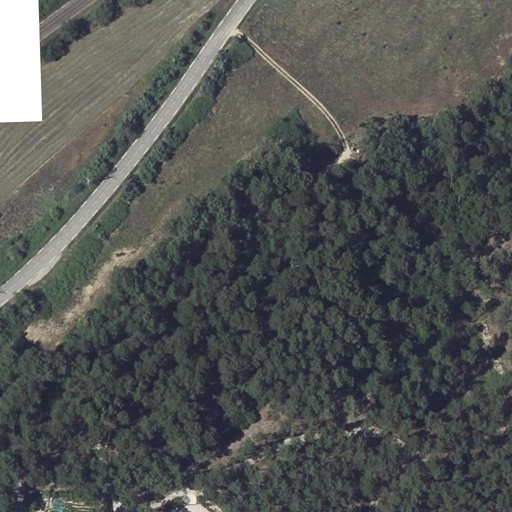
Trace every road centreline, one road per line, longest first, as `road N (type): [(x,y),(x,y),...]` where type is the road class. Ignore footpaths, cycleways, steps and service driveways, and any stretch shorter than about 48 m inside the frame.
road 1 (unclassified): [(134,511),(289,441),(378,431),(423,463),(464,449),(511,414)]
road 2 (tertiary): [(246,0),(127,164),(0,295)]
road 3 (unclassified): [(0,483),(21,478),(60,438),(76,436),(94,443),(119,511)]
